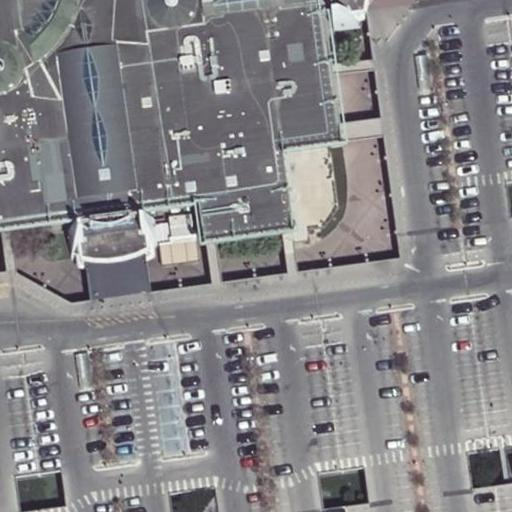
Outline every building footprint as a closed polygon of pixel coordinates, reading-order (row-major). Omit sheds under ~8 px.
[(511,511),(511,0),(377,0),(377,1),(374,20),(371,21),(379,64),(369,65),(338,69),(340,80),(380,75),(386,122),(347,127),(349,144),(388,140),(406,263),(303,277),(299,248),(296,232),(286,234),(293,279),(227,287),(221,244),(210,245),(217,289),(156,297),(151,262),(144,266),(125,270),(103,271),(92,269),(96,305),(77,308),(20,276),(17,243),(15,233),(4,234),(11,277),(0,278),(0,511),(511,511)] [(511,0),(0,0),(0,234),(4,234),(15,233),(39,229),(82,223),(97,221),(120,218),(152,213),(156,213),(202,207),(207,246),(210,245),(221,244),(286,234),(296,232),(300,232),(288,152),(311,149),(335,146),(342,145),(349,144),(347,127),(340,80),(338,69),(333,28),(330,9),(328,0),(511,0)] [(328,0),(330,9),(333,28),(363,22),(371,21),(374,20),(377,1),(377,0),(328,0)] [(296,232),(299,248),(314,246),(313,235),(330,232),(345,211),(335,146),(311,149),(288,152),(300,232),(296,232)] [(97,221),(82,223),(86,257),(87,268),(92,269),(103,271),(125,270),(144,266),(151,262),(159,257),(152,213),(120,218),(97,221)] [(195,264),(191,238),(158,244),(162,270),(195,264)]
